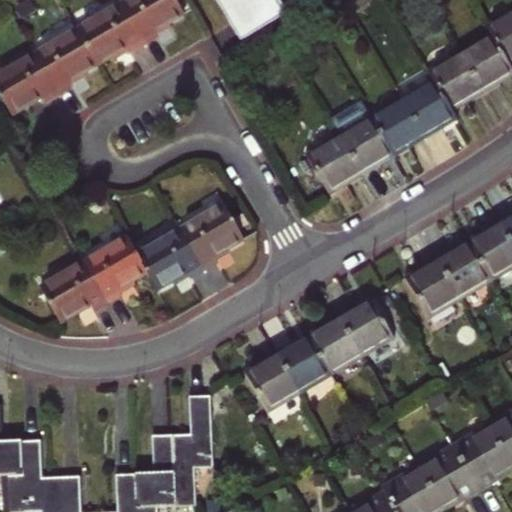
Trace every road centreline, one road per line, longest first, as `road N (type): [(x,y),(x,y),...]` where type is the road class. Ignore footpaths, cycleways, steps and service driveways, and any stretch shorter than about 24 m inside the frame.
road 1 (residential): [(0,343),(73,363),(148,356),(309,268)]
road 2 (residential): [(220,119),(130,168),(106,169),(98,160),(95,125),(190,67)]
road 3 (residential): [(309,268),(511,145)]
road 4 (residential): [(220,119),(309,268)]
